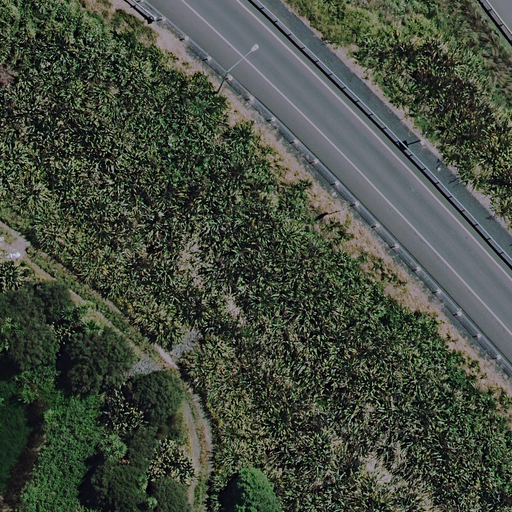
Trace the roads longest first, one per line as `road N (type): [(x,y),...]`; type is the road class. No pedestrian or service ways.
road 1 (motorway): [(511,311),(421,210),(202,0)]
road 2 (track): [(210,511),(219,456),(118,325),(0,258)]
